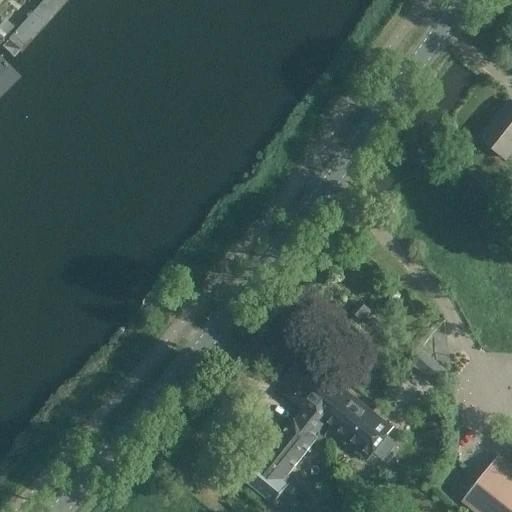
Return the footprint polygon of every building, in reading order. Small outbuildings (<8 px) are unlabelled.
[(68,0),(41,0),(8,38),(23,52),(68,0)] [(0,77),(8,70),(0,61),(0,77)] [(511,152),(511,103),(510,101),(480,139),(506,160),(511,152)] [(393,429),(348,393),(331,379),(334,374),(308,352),(283,384),(290,389),(286,394),(305,409),(324,425),(367,460),(393,429)] [(316,436),(324,425),(305,409),(296,420),(295,419),(265,456),(267,458),(264,463),(260,460),(243,481),(273,505),(290,484),(282,478),(286,473),(289,475),(319,438),(316,436)] [(474,511),(511,511),(511,469),(509,467),(493,488),(482,480),(463,503),(474,511)]
